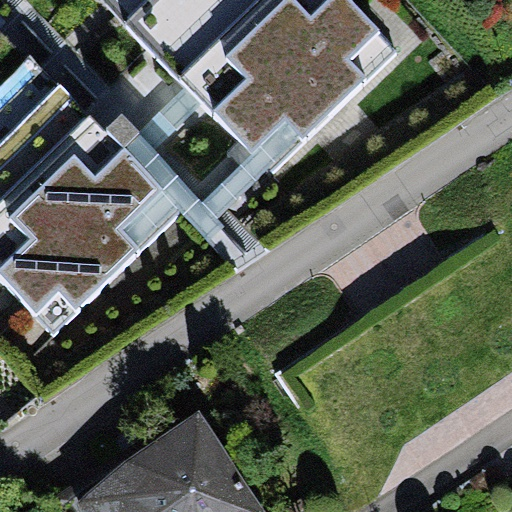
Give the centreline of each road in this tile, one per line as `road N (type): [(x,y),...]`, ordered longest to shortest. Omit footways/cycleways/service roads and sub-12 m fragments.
road 1 (residential): [(0,455),(511,111)]
road 2 (residential): [(388,511),(511,429)]
